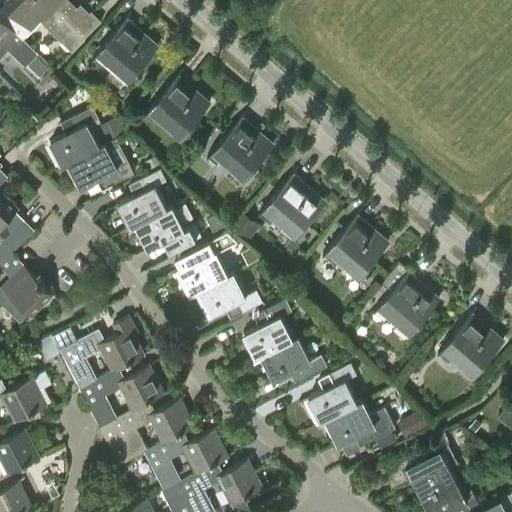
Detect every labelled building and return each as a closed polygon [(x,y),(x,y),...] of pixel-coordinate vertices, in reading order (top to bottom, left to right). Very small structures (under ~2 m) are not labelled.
[(1,0),(9,7),(1,15),(23,38),(41,20),(72,51),(84,39),(45,0),(1,0)] [(45,0),(84,39),(102,21),(91,11),(86,16),(69,0),(45,0)] [(23,38),(1,15),(0,16),(0,15),(0,56),(8,48),(25,65),(38,53),(23,38)] [(127,16),(93,57),(102,65),(107,60),(130,79),(157,47),(133,27),(136,23),(127,16)] [(36,56),(28,64),(39,75),(47,67),(36,56)] [(179,72),(144,112),(155,121),(159,116),(181,136),(209,104),(185,83),(188,79),(179,72)] [(70,160),(116,137),(115,135),(98,143),(87,122),(98,117),(92,104),(61,120),(67,131),(52,139),(64,163),(70,160)] [(213,150),(208,155),(218,163),(222,158),(245,177),(272,145),(249,125),(252,121),(243,114),(213,150)] [(128,160),(116,137),(70,160),(81,184),(97,176),(102,187),(134,171),(128,160)] [(137,222),(168,207),(156,184),(166,178),(161,167),(130,183),(135,194),(120,202),(132,226),(138,223),(137,222)] [(294,169),(258,211),(269,220),(274,215),(296,234),(324,201),(300,181),(303,178),(294,169)] [(0,244),(20,224),(10,214),(19,205),(0,187),(0,244)] [(168,207),(137,222),(138,223),(150,247),(165,240),(170,250),(202,234),(196,222),(186,227),(174,204),(168,207)] [(327,246),(322,252),(332,261),(337,256),(360,275),(387,244),(363,222),(366,219),(358,211),(327,246)] [(0,244),(0,265),(10,275),(0,284),(0,300),(3,303),(20,321),(30,311),(32,314),(54,292),(13,251),(30,234),(20,224),(0,244)] [(229,274),(229,273),(217,250),(238,239),(229,230),(222,233),(175,257),(181,268),(180,268),(193,292),(199,289),(229,274)] [(390,289),(373,309),(384,318),(388,313),(410,332),(438,299),(414,280),(417,276),(408,268),(398,260),(381,281),(390,289)] [(229,274),(199,289),(211,313),(226,305),(231,315),(262,299),(257,289),(246,294),(234,271),(229,273),(229,274)] [(262,352),(292,337),(281,315),(292,309),(286,297),(255,313),(260,323),(245,331),(258,355),(263,352),(262,352)] [(442,345),(437,350),(447,359),(452,354),(475,373),(502,341),(478,321),(482,318),(472,309),(442,345)] [(118,331),(105,338),(99,327),(60,348),(80,386),(119,366),(119,365),(144,353),(133,333),(137,331),(128,314),(113,322),(118,331)] [(56,330),(60,342),(72,337),(68,325),(56,330)] [(293,337),(292,337),(262,352),(263,352),(275,376),(291,368),(296,379),(327,363),(321,351),(310,357),(299,334),(293,337)] [(328,416),(358,401),(346,377),(357,372),(352,362),(321,377),(326,388),(311,396),(323,419),(328,416)] [(150,398),(164,391),(149,364),(124,376),(119,366),(80,386),(100,424),(150,398)] [(0,426),(0,427),(0,426),(0,400),(4,398),(15,419),(16,420),(21,417),(46,403),(32,375),(8,388),(1,376),(0,375),(0,426)] [(145,449),(184,429),(194,424),(180,396),(155,408),(150,398),(100,424),(120,463),(145,449)] [(511,397),(498,414),(511,426),(511,425),(511,397)] [(358,401),(328,416),(340,441),(356,433),(361,443),(375,436),(380,447),(397,438),(391,428),(395,426),(385,405),(371,412),(364,398),(358,401)] [(399,417),(406,432),(428,422),(421,407),(399,417)] [(0,452),(10,471),(40,455),(25,426),(0,439),(0,452)] [(189,439),(184,429),(145,449),(164,487),(161,487),(162,488),(179,479),(182,478),(171,456),(185,449),(197,470),(218,459),(228,453),(214,427),(189,439)] [(423,497),(458,478),(451,465),(458,461),(449,442),(406,464),(423,497)] [(182,478),(179,479),(195,511),(210,511),(216,509),(205,488),(220,480),(231,501),(262,486),(248,457),(223,470),(218,459),(197,470),(197,471),(182,478)] [(0,511),(21,511),(33,506),(19,478),(0,488),(0,511)] [(458,478),(423,497),(430,511),(470,511),(481,506),(472,488),(465,491),(458,478)] [(195,511),(179,479),(162,488),(173,510),(168,511),(154,511),(147,496),(116,511),(195,511)] [(511,511),(511,497),(510,492),(481,506),(470,511),(511,511)]
